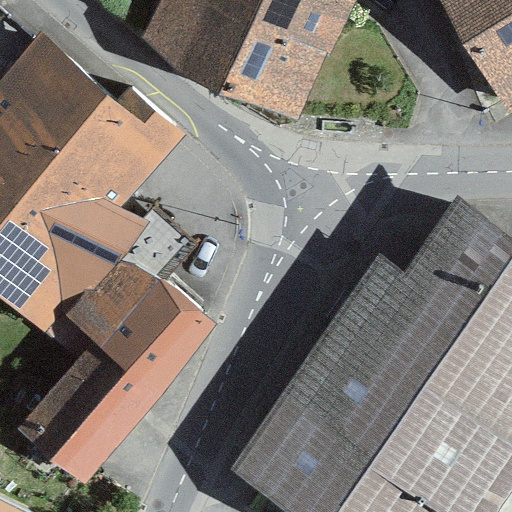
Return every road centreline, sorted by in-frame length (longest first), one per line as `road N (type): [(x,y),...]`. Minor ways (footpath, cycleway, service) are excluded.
road 1 (residential): [(168,511),(305,187)]
road 2 (residential): [(305,187),(198,111),(72,0)]
road 3 (residential): [(511,171),(305,187)]
